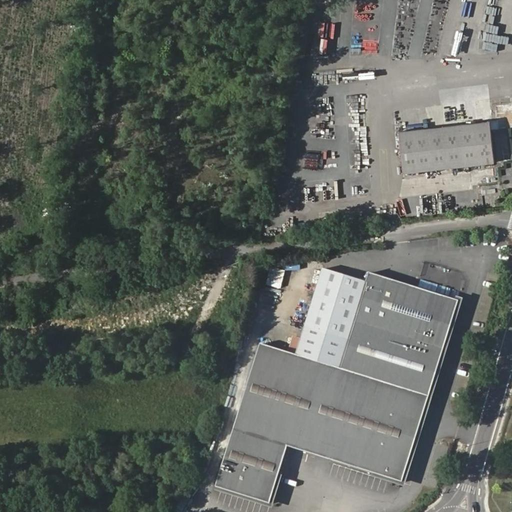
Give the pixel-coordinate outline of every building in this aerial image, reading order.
[(511,106),(494,108),(496,133),(511,131),(511,106)] [(397,133),(401,174),(491,166),(487,123),(397,133)] [(507,134),(494,135),(495,161),(509,160),(507,134)] [(362,277),(317,263),(288,353),(260,344),(216,485),(270,502),(288,445),(399,479),(457,297),(365,268),(362,277)] [(265,291),(280,294),(285,268),(270,266),(265,291)]
